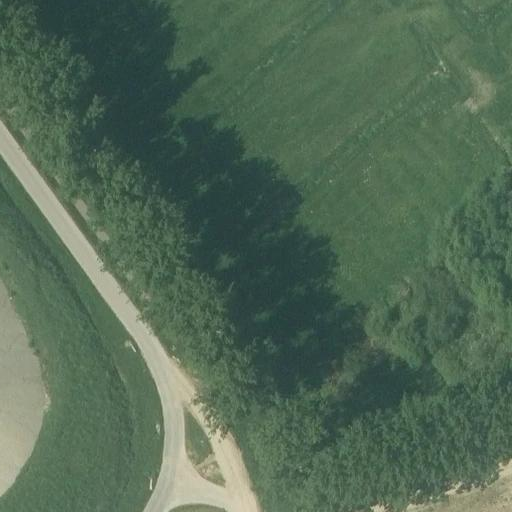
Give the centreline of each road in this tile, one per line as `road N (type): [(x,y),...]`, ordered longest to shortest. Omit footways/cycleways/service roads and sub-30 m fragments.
road 1 (unclassified): [(0,135),(141,330)]
road 2 (unclassified): [(154,511),(174,463),(176,426),(141,330)]
